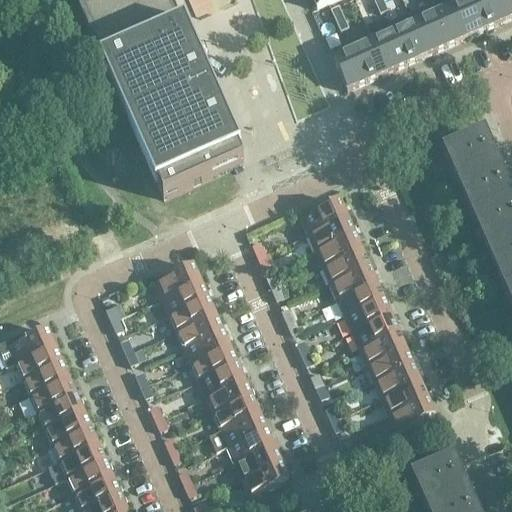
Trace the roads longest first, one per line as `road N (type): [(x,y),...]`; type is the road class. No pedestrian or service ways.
road 1 (residential): [(496,511),(474,460),(478,396),(367,146)]
road 2 (residential): [(172,511),(87,309),(88,288),(225,227)]
road 3 (residential): [(327,511),(336,476),(225,227)]
road 4 (residential): [(367,146),(334,178),(225,227)]
road 5 (residential): [(367,146),(376,133),(486,83)]
